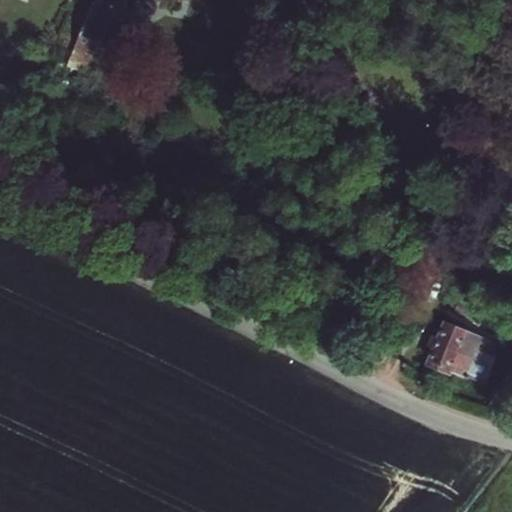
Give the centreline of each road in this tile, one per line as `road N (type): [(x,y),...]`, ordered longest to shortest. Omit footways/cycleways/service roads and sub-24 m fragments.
road 1 (residential): [(0,205),(147,270),(374,388),(511,441)]
road 2 (residential): [(319,0),(389,75),(511,160)]
